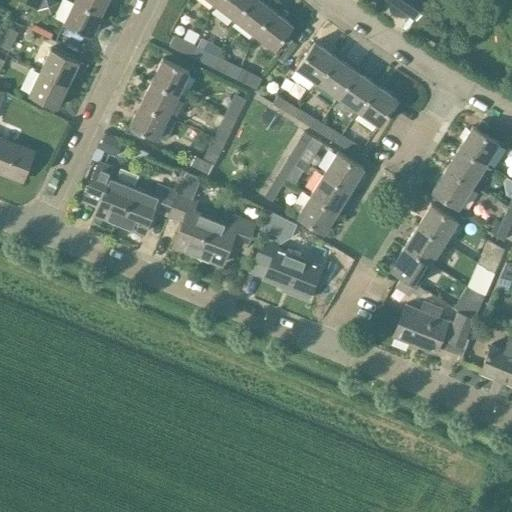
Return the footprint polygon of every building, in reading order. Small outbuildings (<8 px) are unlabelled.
[(29,0),(27,4),(37,9),(38,10),(42,0),(29,0)] [(102,13),(75,0),(65,22),(92,35),(102,13)] [(75,0),(102,13),(108,0),(75,0)] [(237,19),(251,0),(220,0),(217,4),(237,19)] [(256,33),(274,10),(261,0),(251,0),(237,19),(256,33)] [(389,0),(417,19),(428,2),(424,0),(389,0)] [(274,10),(256,33),(276,49),(294,25),(274,10)] [(5,25),(0,35),(0,45),(10,50),(22,25),(9,19),(6,26),(5,25)] [(197,45),(175,35),(170,46),(192,57),(197,45)] [(192,57),(213,67),(218,56),(219,56),(222,49),(201,38),(197,45),(192,57)] [(318,81),(336,56),(315,41),(298,67),(318,81)] [(41,71),(69,84),(80,61),(52,47),(41,71)] [(240,67),(219,56),(218,56),(213,67),(235,78),(240,67)] [(336,56),(318,81),(339,95),(356,70),(336,56)] [(164,58),(153,80),(180,93),(190,71),(164,58)] [(240,67),(235,78),(257,89),(263,77),(240,67)] [(359,110),(377,84),(356,70),(339,95),(359,110)] [(69,84),(41,71),(30,94),(58,107),(69,84)] [(153,80),(142,102),(169,115),(180,93),(153,80)] [(377,84),(359,110),(380,124),(398,99),(377,84)] [(246,99),(234,94),(224,115),(235,120),(246,99)] [(295,117),(300,108),(278,95),(273,104),(295,117)] [(142,102),(131,125),(146,132),(158,138),(158,137),(166,140),(168,136),(161,132),(169,115),(142,102)] [(300,108),(295,117),(315,129),(320,121),(300,108)] [(214,137),(225,142),(235,120),(224,115),(214,137)] [(342,134),(332,128),(320,121),(315,129),(331,138),(337,142),(342,134)] [(460,147),(486,164),(500,142),(473,126),(460,147)] [(299,158),(312,136),(304,131),(290,153),(299,158)] [(342,134),(337,142),(359,156),(364,147),(342,134)] [(0,172),(22,181),(34,150),(0,136),(0,172)] [(213,164),(214,164),(225,142),(214,137),(203,159),(213,164)] [(472,185),(473,185),(486,164),(460,147),(446,169),(472,185)] [(325,172),(351,189),(364,167),(338,151),(325,172)] [(290,153),(278,174),(286,179),(299,158),(290,153)] [(208,173),(213,164),(203,159),(195,155),(190,165),(208,173)] [(86,196),(101,202),(96,213),(120,223),(135,186),(116,178),(120,169),(100,161),(86,196)] [(472,185),(446,169),(433,190),(459,206),(473,185),(472,185)] [(185,172),(178,192),(169,215),(184,221),(174,245),(198,254),(213,217),(194,210),(198,200),(193,198),(200,177),(185,172)] [(303,189),(311,194),(312,193),(338,210),(351,189),(325,172),(313,191),(305,186),(303,189)] [(286,179),(278,174),(264,195),(273,201),(286,179)] [(135,186),(120,223),(145,233),(154,209),(169,215),(178,192),(158,184),(154,194),(135,186)] [(325,232),(338,210),(312,193),(311,194),(298,215),(325,232)] [(418,225),(444,242),(458,220),(431,204),(418,225)] [(495,235),(504,240),(511,220),(511,211),(506,209),(495,235)] [(262,224),(291,236),(296,224),(268,210),(262,224)] [(213,217),(198,254),(222,264),(232,240),(247,246),(256,224),(236,216),(232,225),(213,217)] [(431,262),(444,242),(418,225),(405,246),(431,263),(431,262)] [(308,299),(322,265),(277,247),(279,243),(264,237),(255,260),(269,266),(265,278),(293,289),(292,292),(308,299)] [(478,263),(486,267),(495,270),(504,248),(488,239),(478,263)] [(431,263),(405,246),(391,268),(418,284),(431,262),(431,263)] [(511,261),(506,261),(500,276),(499,276),(496,286),(505,288),(507,278),(511,279),(511,261)] [(495,270),(486,267),(476,290),(485,294),(495,270)] [(466,314),(475,318),(485,294),(476,290),(466,314)] [(450,320),(439,316),(442,308),(423,300),(420,308),(407,303),(394,336),(436,353),(442,338),(464,347),(474,318),(457,311),(453,322),(449,321),(450,320)] [(511,339),(510,339),(505,350),(491,344),(481,371),(511,383),(511,339)]
